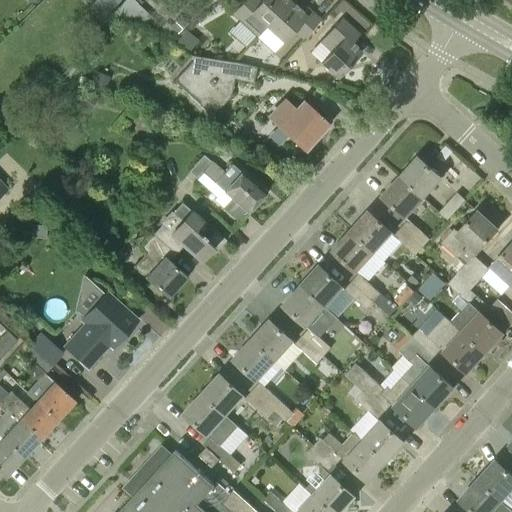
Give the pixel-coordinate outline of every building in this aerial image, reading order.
[(119,0),(101,0),(92,10),(102,19),(120,0),(119,0)] [(131,0),(124,0),(109,16),(125,24),(127,22),(142,26),(150,17),(131,0)] [(257,0),(244,0),(232,14),(241,22),(257,37),(266,28),(289,1),(287,0),(261,0),(260,2),(257,0)] [(266,28),(257,37),(274,53),(283,43),(293,32),(302,40),(320,20),(304,5),(299,10),(289,1),(266,28)] [(179,16),(170,27),(178,33),(186,22),(179,16)] [(328,33),(319,43),(330,52),(320,63),(337,79),(361,53),(352,45),(360,36),(341,19),(328,33)] [(191,63),(173,82),(211,117),(230,97),(233,79),(252,84),(256,68),(234,63),(192,56),(191,63)] [(95,72),(88,87),(102,93),(109,78),(95,72)] [(87,91),(78,104),(88,112),(98,99),(87,91)] [(284,98),(267,117),(301,148),(302,147),(312,136),(315,139),(327,125),(301,102),(295,109),(284,98)] [(4,109),(0,113),(0,133),(3,136),(18,121),(4,109)] [(203,156),(188,173),(197,180),(214,196),(211,199),(239,223),(256,203),(259,203),(262,199),(262,196),(265,193),(241,172),(231,164),(224,172),(210,162),(203,156)] [(417,157),(399,177),(422,198),(427,193),(440,178),(417,157)] [(399,177),(382,197),(396,210),(404,217),(422,198),(399,177)] [(0,179),(0,196),(8,189),(0,179)] [(457,193),(439,212),(448,220),(465,200),(458,194),(457,193)] [(161,226),(152,235),(175,255),(175,254),(183,246),(200,262),(208,252),(222,238),(202,220),(201,221),(189,211),(181,204),(172,213),(181,221),(169,234),(161,226)] [(453,229),(441,243),(456,257),(465,265),(456,273),(454,276),(463,284),(482,262),(481,262),(474,255),(497,229),(477,211),(458,233),(453,229)] [(368,212),(350,232),(374,254),(383,262),(401,243),(393,236),(394,235),(392,234),(368,212)] [(408,220),(400,228),(422,248),(430,240),(408,220)] [(29,225),(28,238),(45,239),(46,226),(29,225)] [(394,235),(393,236),(401,243),(415,256),(422,248),(400,228),(394,235)] [(350,232),(332,251),(356,273),(357,273),(374,254),(350,232)] [(146,253),(133,267),(168,298),(186,278),(168,263),(175,255),(152,235),(140,248),(146,253)] [(511,242),(490,268),(510,285),(510,286),(511,284),(511,242)] [(482,262),(463,284),(470,290),(482,277),(489,269),(482,262)] [(319,266),(301,286),(325,308),(336,318),(353,298),(344,290),(344,289),(343,288),(319,266)] [(434,273),(418,290),(429,300),(445,283),(434,273)] [(359,274),(351,282),(373,302),(380,294),(367,282),(359,274)] [(411,275),(407,280),(414,287),(419,282),(411,275)] [(454,276),(447,284),(458,294),(469,304),(469,303),(476,296),(470,290),(463,284),(454,276)] [(344,289),(344,290),(353,298),(383,326),(391,318),(390,317),(373,302),(351,282),(344,289)] [(407,285),(393,299),(401,306),(414,291),(407,285)] [(301,286),(283,306),(307,327),(309,328),(302,336),(323,357),(331,348),(319,337),(327,327),(336,318),(325,308),(301,286)] [(416,291),(409,299),(416,305),(423,297),(416,291)] [(380,294),(373,302),(390,317),(397,309),(381,293),(380,294)] [(88,324),(66,348),(88,367),(109,343),(113,347),(136,321),(106,294),(103,298),(86,317),(83,320),(88,324)] [(511,312),(497,299),(489,308),(509,326),(511,322),(511,312)] [(462,311),(450,323),(484,354),(502,334),(487,320),(478,312),(469,303),(469,304),(462,311)] [(412,337),(411,338),(433,358),(434,356),(441,349),(466,373),(484,354),(450,323),(436,310),(419,329),(412,337)] [(269,320),(251,340),(275,362),(293,343),(269,320)] [(28,337),(34,331),(25,323),(19,329),(28,337)] [(3,335),(0,338),(0,358),(0,359),(17,341),(6,332),(3,335)] [(29,344),(28,346),(51,367),(63,353),(40,332),(29,344)] [(295,344),(302,350),(317,364),(323,357),(302,336),(295,344)] [(413,365),(401,378),(435,408),(453,389),(427,365),(433,358),(411,338),(405,345),(419,358),(413,365)] [(25,340),(17,349),(35,365),(45,374),(51,367),(28,346),(29,344),(25,340)] [(251,340),(233,360),(257,382),(258,381),(275,362),(251,340)] [(355,363),(345,375),(352,381),(355,384),(363,391),(385,411),(391,404),(417,427),(435,408),(401,378),(390,390),(387,387),(385,389),(380,384),(355,363)] [(36,380),(25,393),(35,401),(56,420),(74,400),(45,374),(35,365),(28,373),(36,380)] [(220,375),(202,394),(226,416),(244,397),(220,375)] [(259,383),(253,390),(274,409),(284,418),(294,427),(305,414),(297,407),(292,413),(264,387),(259,383)] [(0,386),(0,403),(6,409),(10,413),(18,420),(39,439),(56,420),(35,401),(29,408),(10,391),(8,393),(0,386)] [(253,390),(245,399),(267,418),(274,409),(253,390)] [(363,391),(355,399),(368,410),(377,419),(385,411),(363,391)] [(202,394),(184,414),(208,436),(210,437),(203,445),(206,448),(220,460),(222,461),(234,473),(241,466),(230,456),(219,445),(237,426),(226,416),(202,394)] [(3,412),(0,414),(0,437),(2,439),(23,458),(39,439),(18,420),(10,413),(6,409),(3,412)] [(274,409),(267,418),(276,426),(284,418),(274,409)] [(379,421),(361,440),(385,462),(404,442),(379,420),(379,421)] [(319,440),(313,445),(335,466),(342,458),(343,460),(367,482),(385,462),(361,440),(353,433),(342,445),(336,452),(333,449),(323,440),(321,437),(319,440)] [(2,439),(0,440),(0,471),(5,477),(23,458),(2,439)] [(313,445),(306,454),(323,469),(328,473),(335,466),(313,445)] [(205,449),(199,455),(203,458),(213,467),(220,460),(206,448),(205,449)] [(175,450),(118,511),(260,511),(222,476),(217,481),(214,485),(175,450)] [(511,476),(495,461),(477,480),(501,502),(511,511),(511,509),(511,476)] [(329,475),(311,495),(329,511),(339,511),(354,496),(345,488),(330,474),(329,475)] [(477,480),(459,500),(472,511),(509,511),(511,511),(501,502),(477,480)] [(271,492),(264,500),(277,511),(292,511),(293,511),(282,502),(271,492)] [(295,511),(329,511),(311,495),(295,511)]
